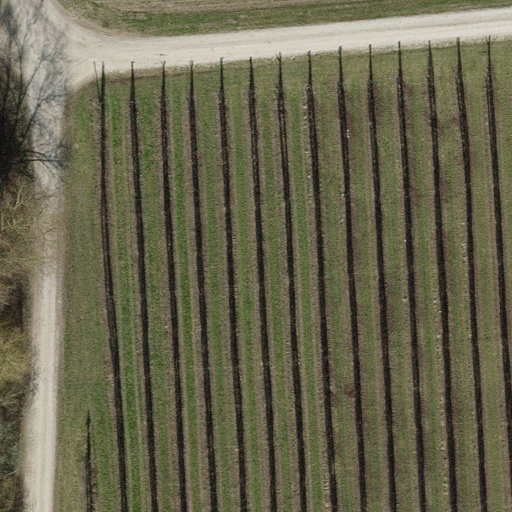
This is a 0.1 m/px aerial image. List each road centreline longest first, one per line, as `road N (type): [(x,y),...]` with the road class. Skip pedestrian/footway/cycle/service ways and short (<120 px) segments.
road 1 (track): [(32,0),(47,60),(34,511)]
road 2 (track): [(0,59),(511,14)]
